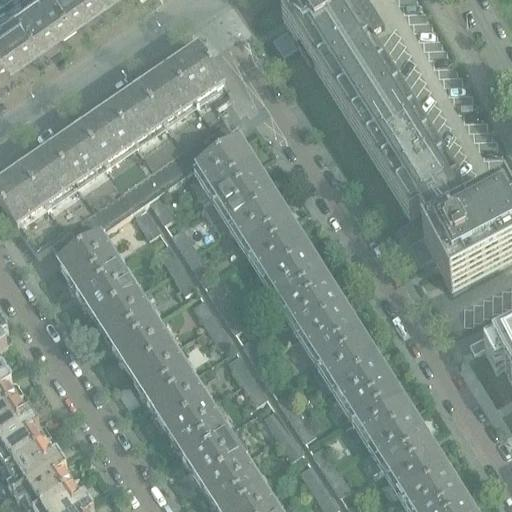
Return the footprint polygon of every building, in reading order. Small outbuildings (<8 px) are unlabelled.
[(0,39),(13,59),(78,14),(67,0),(5,0),(0,4),(0,39)] [(67,0),(78,14),(98,0),(67,0)] [(149,12),(162,2),(160,0),(151,0),(145,5),(149,12)] [(459,194),(371,54),(366,47),(384,35),(365,4),(346,15),(336,0),(317,0),(282,22),(411,227),(398,235),(409,252),(423,245),(452,298),(511,266),(511,209),(507,200),(506,201),(506,202),(474,220),(468,209),(470,205),(467,200),(463,202),(459,196),(460,195),(459,194)] [(0,67),(13,59),(0,39),(0,67)] [(161,201),(197,177),(239,151),(215,116),(230,106),(231,106),(224,96),(226,95),(198,56),(0,192),(0,211),(18,238),(20,237),(37,262),(51,252),(63,270),(102,246),(100,243),(150,208),(161,201)] [(276,206),(258,178),(241,150),(239,151),(197,177),(214,203),(210,205),(213,211),(218,209),(233,234),(276,206)] [(155,216),(166,209),(161,201),(150,208),(155,216)] [(311,261),(293,234),(276,206),(233,234),(248,257),(244,260),(248,266),(252,264),(267,288),(311,261)] [(159,223),(171,216),(166,209),(155,216),(159,223)] [(164,230),(175,223),(171,216),(159,223),(164,230)] [(151,225),(146,217),(135,224),(140,232),(151,225)] [(156,232),(151,225),(140,232),(145,239),(156,232)] [(149,245),(160,238),(156,232),(145,239),(149,245)] [(188,243),(183,235),(172,242),(177,250),(188,243)] [(192,250),(188,243),(177,250),(181,257),(192,250)] [(137,302),(121,277),(125,274),(122,268),(117,271),(102,246),(63,270),(60,273),(96,328),(137,302)] [(197,257),(192,250),(181,257),(186,264),(197,257)] [(173,258),(168,251),(157,258),(162,265),(173,258)] [(201,264),(197,257),(186,264),(190,271),(201,264)] [(178,267),(173,258),(162,265),(167,274),(178,267)] [(346,316),(328,288),(311,261),(267,288),(283,312),(279,315),(283,321),(287,319),(302,343),(346,316)] [(206,272),(201,264),(190,271),(195,279),(206,272)] [(172,280),(182,273),(178,267),(167,274),(172,280)] [(199,285),(210,278),(206,272),(195,279),(199,285)] [(187,280),(182,273),(172,280),(176,287),(187,280)] [(192,287),(187,280),(176,287),(181,294),(192,287)] [(185,301),(196,294),(192,287),(181,294),(185,301)] [(223,298),(218,290),(207,296),(212,305),(223,298)] [(228,305),(223,298),(212,305),(217,312),(228,305)] [(173,357),(157,333),(161,330),(157,324),(153,326),(137,302),(96,328),(132,384),(173,357)] [(232,312),(228,305),(217,312),(222,319),(232,312)] [(209,314),(204,306),(193,313),(198,321),(209,314)] [(236,319),(232,312),(222,319),(226,326),(236,319)] [(214,322),(209,314),(198,321),(203,329),(214,322)] [(380,371),(362,342),(346,316),(302,343),(317,367),(313,369),(317,376),(321,373),(337,398),(380,371)] [(241,327),(236,319),(226,326),(231,334),(241,327)] [(207,336),(218,329),(214,322),(203,329),(207,336)] [(235,339),(245,332),(241,327),(231,334),(235,339)] [(0,359),(8,354),(4,346),(9,343),(0,328),(0,359)] [(511,328),(484,343),(489,353),(474,361),(511,435),(511,328)] [(211,342),(223,335),(218,329),(207,336),(211,342)] [(216,349),(227,342),(223,335),(211,342),(216,349)] [(232,349),(227,342),(216,349),(220,357),(232,349)] [(484,343),(469,351),(474,361),(489,353),(484,343)] [(258,352),(253,344),(242,351),(248,359),(258,352)] [(263,360),(258,352),(248,359),(252,367),(263,360)] [(208,413),(193,388),(197,385),(193,379),(189,382),(173,357),(132,384),(167,439),(208,413)] [(256,373),(267,366),(263,360),(252,367),(256,373)] [(245,370),(239,362),(228,369),(234,377),(245,370)] [(271,373),(267,366),(256,373),(261,380),(271,373)] [(238,384),(249,377),(245,370),(234,377),(238,384)] [(415,425),(397,397),(380,371),(337,398),(352,422),(348,425),(351,431),(356,428),(371,453),(415,425)] [(276,381),(271,373),(261,380),(266,388),(276,381)] [(242,391),(253,383),(249,377),(238,384),(242,391)] [(270,394),(280,387),(276,381),(266,388),(270,394)] [(258,391),(253,383),(242,391),(247,398),(258,391)] [(0,418),(24,403),(17,392),(12,391),(7,384),(0,388),(0,418)] [(263,398),(258,391),(247,398),(252,406),(263,398)] [(256,412),(267,405),(263,398),(252,406),(256,412)] [(292,406),(288,399),(277,405),(282,413),(292,406)] [(0,449),(35,427),(30,419),(32,414),(24,403),(0,418),(0,449)] [(297,413),(292,406),(282,413),(286,420),(297,413)] [(244,468),(228,443),(232,441),(228,434),(224,437),(208,413),(167,439),(203,494),(244,468)] [(301,420),(297,413),(286,420),(291,427),(301,420)] [(268,431),(280,424),(275,417),(264,424),(268,431)] [(306,428),(301,420),(291,427),(296,435),(306,428)] [(285,432),(280,424),(268,431),(273,439),(285,432)] [(449,480),(432,452),(415,425),(371,453),(386,477),(383,480),(387,486),(391,483),(406,508),(449,480)] [(7,475),(52,446),(45,435),(39,434),(35,427),(0,449),(0,464),(1,464),(7,475)] [(311,435),(306,428),(296,435),(300,441),(311,435)] [(278,446),(289,439),(285,432),(273,439),(278,446)] [(315,442),(311,435),(300,441),(305,448),(315,442)] [(282,453),(294,445),(289,439),(278,446),(282,453)] [(287,460),(298,452),(294,445),(282,453),(287,460)] [(13,502),(63,470),(58,462),(59,457),(52,446),(7,475),(14,486),(6,491),(13,502)] [(292,467),(303,460),(298,452),(287,460),(292,467)] [(328,461),(323,453),(312,460),(318,468),(328,461)] [(322,475),(332,468),(328,461),(318,468),(322,475)] [(272,511),(264,499),(268,496),(264,489),(260,492),(244,468),(203,494),(213,511),(272,511)] [(337,475),(332,468),(322,475),(326,482),(337,475)] [(30,511),(42,511),(79,488),(73,478),(67,476),(63,470),(13,502),(19,511),(20,511),(28,507),(30,511)] [(304,486),(315,479),(311,472),(300,480),(304,486)] [(330,488),(341,481),(337,475),(326,482),(330,488)] [(320,487),(315,479),(304,486),(309,494),(320,487)] [(469,511),(466,507),(449,480),(406,508),(408,511),(469,511)] [(346,489),(341,481),(330,488),(335,496),(346,489)] [(313,501),(325,494),(320,487),(309,494),(313,501)] [(88,511),(90,511),(86,505),(87,499),(79,488),(42,511),(88,511)] [(350,496),(346,489),(335,496),(340,503),(350,496)] [(330,501),(325,494),(313,501),(318,509),(330,501)] [(320,511),(326,511),(334,507),(330,501),(318,509),(320,511)]
